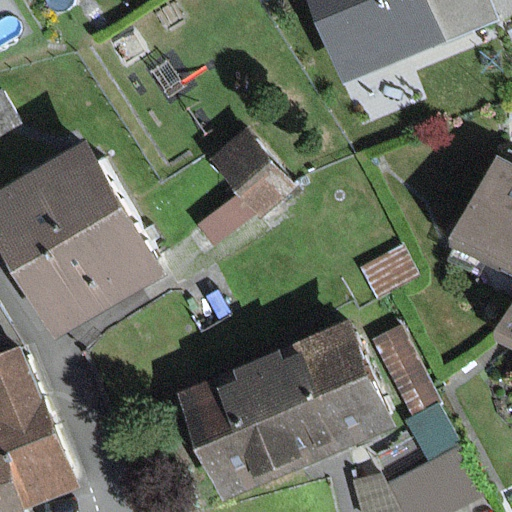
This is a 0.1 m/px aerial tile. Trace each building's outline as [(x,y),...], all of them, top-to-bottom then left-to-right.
[(438,0),(313,0),(347,86),(456,44),(438,0)] [(13,215),(46,277),(156,219),(123,157),(13,215)] [(511,186),(494,178),(450,276),(511,303),(511,186)] [(46,277),(79,338),(189,280),(156,219),(46,277)] [(393,332),(203,400),(238,498),(428,431),(393,332)] [(0,397),(4,410),(38,505),(93,486),(46,353),(0,368),(0,397)] [(4,410),(0,410),(0,511),(40,511),(38,505),(4,410)]
